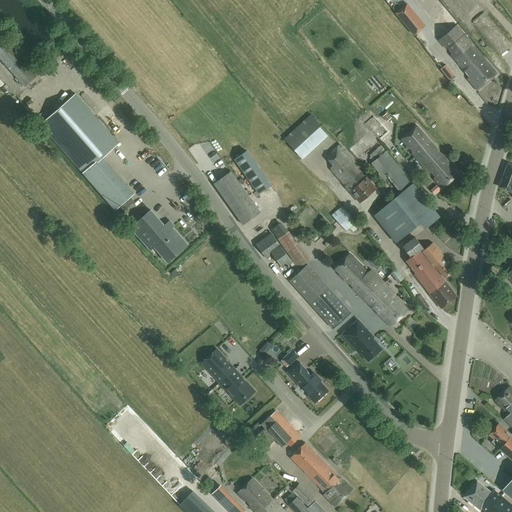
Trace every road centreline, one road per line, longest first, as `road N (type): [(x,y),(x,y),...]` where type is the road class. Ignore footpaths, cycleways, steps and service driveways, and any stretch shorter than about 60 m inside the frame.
road 1 (tertiary): [(448,443),(402,428),(47,0)]
road 2 (tertiary): [(448,443),(471,267),(511,97)]
road 3 (unknown): [(463,324),(432,311),(339,188)]
road 4 (unknown): [(455,385),(320,264)]
